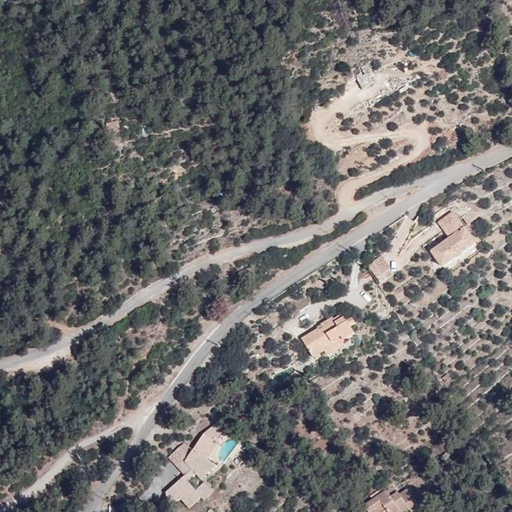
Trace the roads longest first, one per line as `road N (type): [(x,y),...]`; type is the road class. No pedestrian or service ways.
road 1 (residential): [(396,196),(231,319),(88,511)]
road 2 (residential): [(396,196),(325,226),(213,255),(104,317),(0,362)]
road 3 (track): [(165,402),(81,446),(0,510)]
road 4 (residential): [(511,146),(396,196)]
